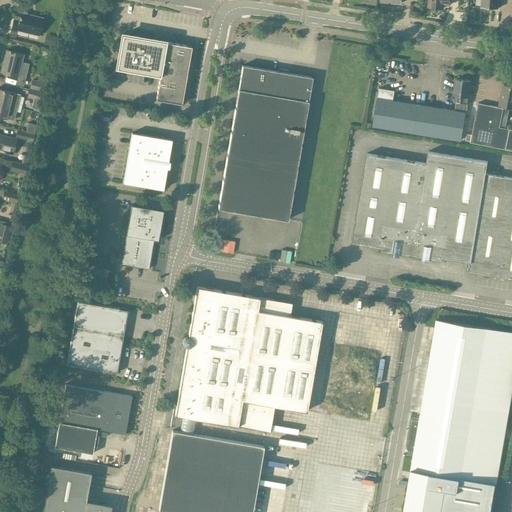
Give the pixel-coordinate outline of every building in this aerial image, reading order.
[(428,0),(428,7),(435,8),(436,9),(441,10),(442,9),(443,9),(443,5),(449,5),(449,0),(428,0)] [(481,0),(481,7),(482,7),(481,9),(485,10),(489,11),(490,8),(498,8),(498,0),(481,0)] [(14,17),(10,37),(16,38),(17,33),(18,30),(39,35),(43,18),(28,15),(29,13),(28,12),(24,11),(22,12),(22,13),(21,13),(20,18),(14,17)] [(57,46),(59,37),(47,34),(45,43),(57,46)] [(156,100),(182,104),(192,46),(123,34),(117,68),(160,76),(156,100)] [(18,77),(24,54),(6,50),(0,72),(18,77)] [(288,220),(312,77),(242,65),(218,208),(288,220)] [(38,81),(47,84),(49,77),(39,75),(38,81)] [(466,113),(470,81),(455,79),(453,95),(461,96),(460,103),(456,103),(455,111),(393,101),(394,96),(393,96),(393,91),(390,90),(380,88),(374,126),(460,140),(465,113),(466,113)] [(38,81),(31,80),(29,88),(45,92),(47,84),(38,81)] [(478,103),(472,135),(466,134),(465,141),(470,142),(511,150),(511,129),(505,128),(509,107),(511,107),(511,87),(504,85),(499,107),(478,103)] [(0,89),(0,116),(7,119),(13,120),(20,94),(13,93),(0,89)] [(29,89),(27,97),(33,98),(42,100),(43,101),(45,93),(29,89)] [(39,110),(42,100),(33,98),(31,108),(39,110)] [(15,137),(33,141),(34,134),(17,130),(15,137)] [(169,168),(170,161),(168,161),(172,140),(132,133),(123,182),(163,189),(167,168),(169,168)] [(0,149),(5,150),(4,153),(13,155),(16,139),(9,137),(0,134),(0,149)] [(428,151),(426,163),(413,256),(422,257),(422,259),(429,261),(430,259),(441,260),(441,258),(470,262),(486,173),(488,161),(428,151)] [(413,256),(426,163),(367,153),(352,243),(382,248),(381,251),(392,252),(392,255),(400,256),(400,254),(413,256)] [(13,161),(11,171),(16,172),(20,173),(24,174),(27,165),(16,162),(13,161)] [(511,177),(486,173),(470,262),(469,272),(511,279),(511,177)] [(3,198),(17,202),(19,194),(16,193),(5,190),(3,198)] [(158,240),(163,210),(131,205),(121,264),(149,269),(154,239),(158,240)] [(0,241),(7,243),(11,226),(0,223),(0,241)] [(105,288),(108,269),(107,268),(106,269),(103,268),(102,267),(102,268),(98,268),(98,267),(97,267),(94,267),(93,266),(92,267),(89,285),(96,286),(96,287),(97,287),(105,288)] [(185,346),(186,346),(175,415),(237,426),(242,400),(306,411),(322,321),(257,310),(259,297),(197,287),(188,336),(187,336),(186,336),(185,336),(184,337),(183,338),(183,339),(182,340),(182,341),(182,342),(183,343),(183,344),(184,345),(185,346)] [(116,373),(123,335),(127,311),(77,302),(66,364),(116,373)] [(511,393),(511,332),(508,332),(436,320),(420,418),(415,417),(412,419),(407,448),(409,450),(414,451),(403,511),(490,511),(495,482),(497,483),(511,393)] [(92,454),(97,429),(125,434),(132,396),(65,384),(54,447),(92,454)] [(172,430),(158,510),(169,511),(252,511),(264,446),(172,430)] [(90,473),(50,466),(41,511),(107,511),(109,507),(85,503),(90,473)]
